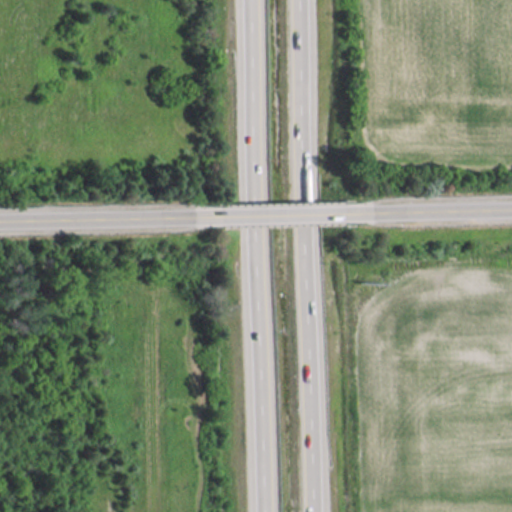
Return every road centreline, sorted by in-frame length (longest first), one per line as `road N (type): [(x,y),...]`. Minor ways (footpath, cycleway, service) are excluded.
road 1 (motorway): [(329,511),(315,0)]
road 2 (motorway): [(262,0),(274,511)]
road 3 (tertiary): [(193,217),(0,220)]
road 4 (tertiary): [(373,213),(193,217)]
road 5 (tertiary): [(511,209),(373,213)]
